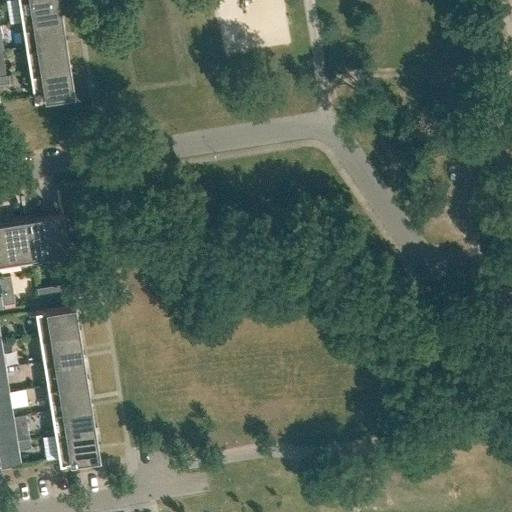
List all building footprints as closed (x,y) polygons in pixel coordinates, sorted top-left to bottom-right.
[(17,0),(21,21),(63,15),(63,13),(60,14),(57,0),(17,0)] [(25,46),(67,39),(67,38),(61,38),(60,31),(63,31),(60,17),(63,16),(63,15),(21,21),(25,46)] [(29,70),(71,64),(70,62),(68,63),(65,48),(63,49),(62,41),(67,41),(67,39),(25,46),(29,70)] [(71,64),(29,70),(33,96),(34,96),(70,90),(70,88),(69,88),(68,80),(70,80),(68,66),(71,65),(71,64)] [(418,157),(468,149),(466,137),(416,145),(418,157)] [(0,261),(31,257),(24,215),(23,215),(24,222),(2,225),(1,222),(0,221),(0,261)] [(24,215),(31,257),(68,251),(63,215),(60,216),(37,219),(37,216),(26,217),(26,215),(24,215)] [(0,297),(23,296),(21,272),(0,273),(0,297)] [(50,300),(48,286),(38,288),(40,302),(50,300)] [(39,336),(80,329),(80,327),(77,328),(75,314),(73,314),(71,306),(77,306),(76,303),(34,309),(39,336)] [(42,360),(84,353),(84,352),(79,353),(78,345),(80,345),(78,331),(81,330),(80,329),(39,336),(42,360)] [(46,384),(88,378),(88,376),(85,377),(83,363),(81,363),(79,356),(84,355),(84,353),(42,360),(46,384)] [(50,409),(92,402),(92,401),(87,402),(86,394),(88,394),(86,380),(88,379),(88,378),(46,384),(50,409)] [(0,401),(10,400),(8,390),(0,391),(0,401)] [(54,433),(96,427),(96,425),(93,426),(91,411),(88,412),(87,405),(92,404),(92,402),(50,409),(54,433)] [(0,426),(14,425),(12,415),(0,416),(0,426)] [(96,427),(54,433),(58,459),(95,454),(95,451),(93,443),(96,443),(94,429),(96,428),(96,427)] [(0,452),(18,449),(16,439),(0,441),(0,452)]
